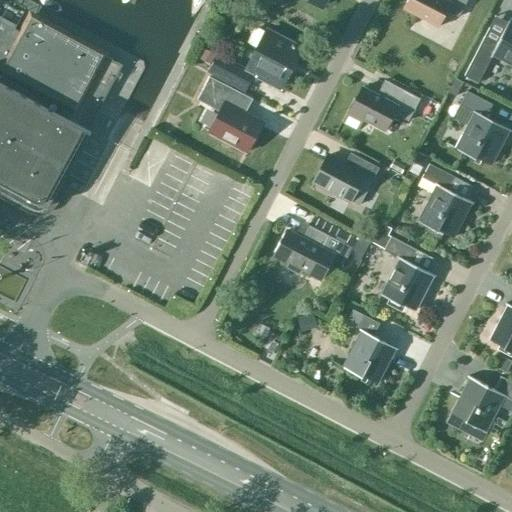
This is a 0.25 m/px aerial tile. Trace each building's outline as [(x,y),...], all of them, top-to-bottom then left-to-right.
[(458,17),(466,0),(406,0),(402,9),(438,27),(446,11),(458,17)] [(0,19),(0,190),(32,207),(35,208),(37,209),(39,209),(41,209),(43,208),(45,207),(47,206),(48,205),(49,204),(50,202),(88,132),(90,133),(90,131),(88,130),(110,87),(123,65),(103,55),(31,16),(18,40),(11,36),(15,28),(0,19)] [(483,37),(464,76),(478,82),(492,54),(511,64),(511,22),(509,20),(497,44),(483,37)] [(300,49),(266,31),(246,69),(218,54),(208,72),(243,91),(253,73),(280,88),(300,49)] [(450,58),(445,68),(455,73),(460,63),(450,58)] [(252,99),(236,91),(209,77),(197,100),(218,111),(208,132),(246,152),(262,122),(245,113),(252,99)] [(407,121),(419,99),(384,80),(376,95),(361,87),(343,123),(357,130),(362,119),(384,130),(393,113),(407,121)] [(464,84),(457,80),(450,93),(457,97),(464,84)] [(490,165),(509,129),(485,117),(492,104),(466,91),(459,105),(475,113),(456,149),(475,159),(475,157),(490,165)] [(425,158),(417,154),(410,167),(418,171),(425,158)] [(326,155),(313,181),(358,205),(378,168),(355,156),(349,167),(326,155)] [(407,166),(395,160),(391,168),(402,174),(407,166)] [(452,238),(471,202),(447,190),(454,177),(428,164),(421,178),(437,186),(418,222),(437,232),(438,230),(452,238)] [(416,250),(390,236),(388,235),(391,228),(381,223),(370,243),(384,249),(383,250),(399,259),(380,295),(399,305),(400,303),(414,310),(433,275),(409,263),(416,250)] [(299,237),(286,230),(273,255),(287,262),(284,268),(299,275),(302,270),(321,280),(330,264),(340,269),(351,248),(306,224),(299,237)] [(511,306),(508,304),(489,340),(503,347),(503,349),(511,354),(511,306)] [(362,330),(343,368),(361,377),(362,376),(376,383),(395,348),(372,336),(378,323),(352,309),(346,322),(362,330)] [(451,413),(446,423),(479,440),(483,432),(502,395),(511,400),(511,382),(500,376),(493,389),(470,377),(451,413)]
